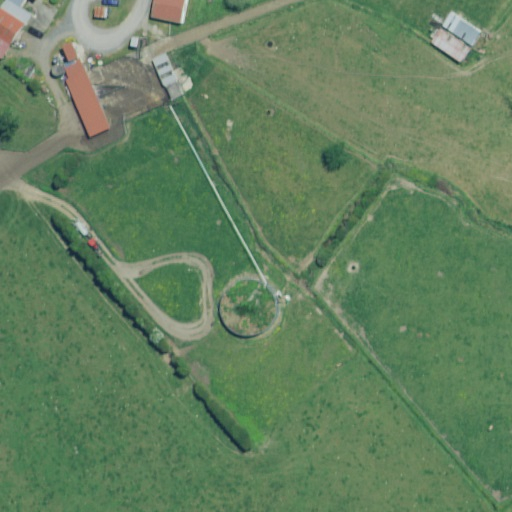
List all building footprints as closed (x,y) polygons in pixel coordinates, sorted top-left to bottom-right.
[(40,0),(8,0),(0,13),(0,55),(5,59),(34,15),(23,8),(28,0),(37,0),(40,1),(40,0)] [(187,0),(155,0),(152,18),(182,24),(187,0)] [(109,8),(98,8),(98,18),(109,18),(109,8)] [(482,32),(452,12),(443,26),(473,46),(482,32)] [(470,50),(438,28),(429,40),(462,62),(470,50)] [(75,43),(65,47),(71,63),(64,66),(78,98),(76,99),(93,137),(112,129),(75,43)] [(184,95),(175,75),(163,80),(172,100),(184,95)]
